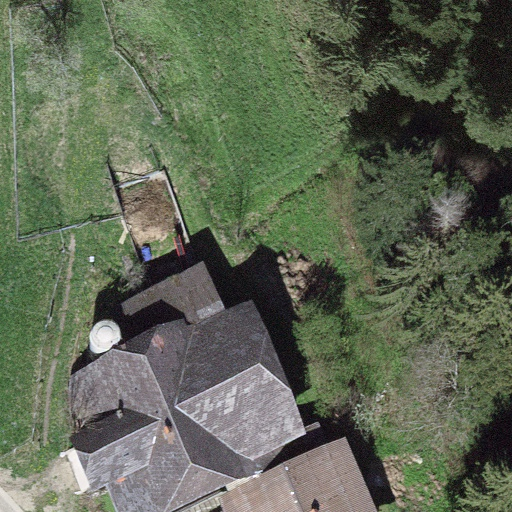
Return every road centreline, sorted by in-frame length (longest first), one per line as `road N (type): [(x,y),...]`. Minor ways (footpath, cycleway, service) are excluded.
road 1 (track): [(449,0),(450,344),(483,511)]
road 2 (track): [(29,511),(48,465),(73,284),(83,52)]
